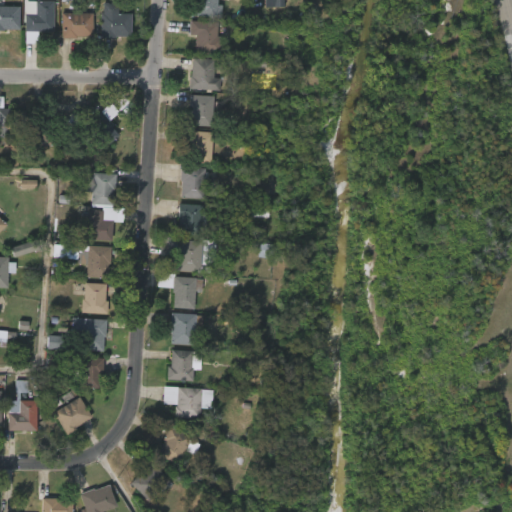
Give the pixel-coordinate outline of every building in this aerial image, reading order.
[(0,0),(4,0),(4,6),(19,7),(19,30),(0,29),(0,0)] [(216,0),(215,17),(191,15),(191,0),(216,0)] [(52,2),(52,32),(36,32),(36,44),(24,44),(24,14),(35,15),(35,1),(52,2)] [(110,2),(110,4),(120,3),(120,13),(137,13),(137,36),(101,38),(101,13),(104,13),(104,2),(110,2)] [(76,38),(63,38),(63,13),(94,13),(94,36),(79,36),(79,38),(76,38)] [(221,37),(220,53),(194,52),(195,35),(189,35),(190,20),(216,22),(216,37),(221,37)] [(213,59),(212,78),(219,79),(219,91),(189,90),(189,77),(191,77),(192,58),(213,59)] [(211,108),(211,116),(187,115),(188,94),(212,95),(211,108)] [(0,107),(9,107),(9,110),(24,110),(23,130),(10,130),(10,137),(6,137),(5,144),(0,144),(0,107)] [(47,114),(47,116),(63,116),(62,125),(55,125),(55,146),(53,146),(53,152),(47,152),(47,146),(34,146),(35,111),(47,111),(47,114)] [(120,136),(102,151),(86,131),(90,129),(86,124),(102,111),(120,136)] [(215,133),(213,157),(197,155),(198,147),(192,147),(194,130),(215,133)] [(207,172),(207,177),(204,177),(202,200),(180,198),(181,181),(179,181),(180,166),(205,168),(204,172),(207,172)] [(115,173),(114,186),(110,186),(110,189),(112,189),(112,205),(90,204),(91,188),(87,188),(87,179),(91,179),(92,172),(115,173)] [(35,181),(20,180),(20,188),(35,189),(35,181)] [(206,212),(205,231),(201,230),(200,236),(177,234),(178,203),(202,205),(202,212),(206,212)] [(99,207),(99,209),(103,210),(102,220),(111,220),(110,241),(85,238),(87,224),(81,223),(82,210),(90,209),(90,206),(99,207)] [(0,217),(8,225),(0,233),(0,217)] [(201,240),(199,271),(175,269),(175,255),(159,254),(160,236),(178,236),(178,239),(201,240)] [(33,251),(30,241),(9,248),(12,258),(33,251)] [(272,246),(259,244),(257,257),(270,259),(272,246)] [(87,245),(110,246),(109,263),(107,263),(106,278),(84,277),(85,264),(75,263),(76,245),(87,246),(87,245)] [(14,266),(14,272),(7,272),(6,288),(0,287),(0,257),(7,257),(6,263),(14,263),(14,266)] [(194,277),(193,307),(173,306),(174,292),(172,292),(173,276),(194,277)] [(105,284),(104,301),(106,301),(105,314),(78,313),(79,301),(75,301),(76,283),(105,284)] [(201,315),(200,328),(193,328),(192,345),(169,343),(170,312),(201,315)] [(106,320),(104,336),(102,336),(102,352),(81,351),(82,332),(72,331),(72,318),(106,320)] [(199,364),(199,370),(192,369),(191,382),(165,380),(166,366),(169,366),(170,349),(200,352),(199,364)] [(103,358),(102,374),(99,374),(98,389),(80,388),(81,370),(75,370),(76,356),(103,358)] [(18,392),(18,400),(34,401),(33,431),(6,430),(6,401),(14,401),(14,380),(27,381),(27,392),(18,392)] [(210,399),(209,409),(200,408),(199,419),(172,417),(173,406),(175,406),(176,404),(161,403),(162,385),(211,389),(210,399)] [(78,397),(91,417),(75,427),(76,429),(67,435),(53,411),(69,399),(70,401),(78,397)] [(196,450),(195,454),(187,451),(182,465),(160,456),(170,428),(193,437),(191,442),(198,445),(196,450)] [(173,477),(169,480),(173,484),(169,488),(166,485),(150,501),(135,486),(137,485),(134,482),(140,476),(141,477),(158,461),(173,477)] [(107,485),(115,506),(100,511),(84,511),(77,493),(91,488),(92,490),(107,485)] [(56,498),(56,500),(71,500),(70,511),(40,511),(40,498),(56,498)]
